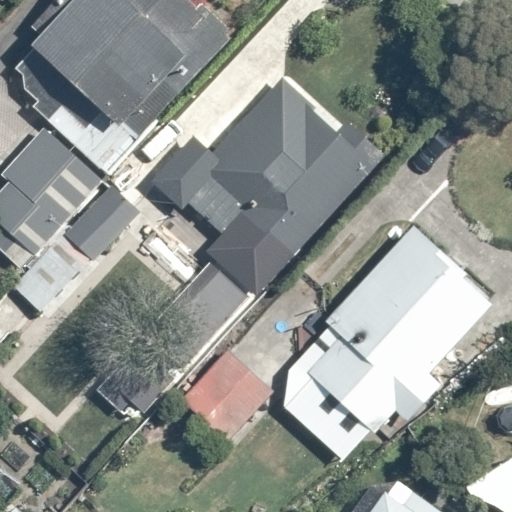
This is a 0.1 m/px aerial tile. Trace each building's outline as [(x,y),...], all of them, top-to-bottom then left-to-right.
[(60,0),(35,27),(45,36),(14,70),(33,109),(106,176),(232,41),(187,0),(60,0)] [(335,131),(281,82),(214,156),(193,136),(150,183),(181,211),(151,244),(195,283),(169,311),(214,351),(388,158),(345,120),(335,131)] [(104,181),(45,129),(0,180),(0,223),(37,256),(104,181)] [(140,211),(113,187),(16,291),(43,316),(140,211)] [(500,302),(415,226),(288,366),(284,410),(345,465),(371,436),(375,440),(396,417),(408,427),(447,385),(434,374),(500,302)] [(275,392),(231,348),(181,398),(225,442),(275,392)] [(384,491),(369,511),(439,511),(398,483),(389,494),(384,491)]
